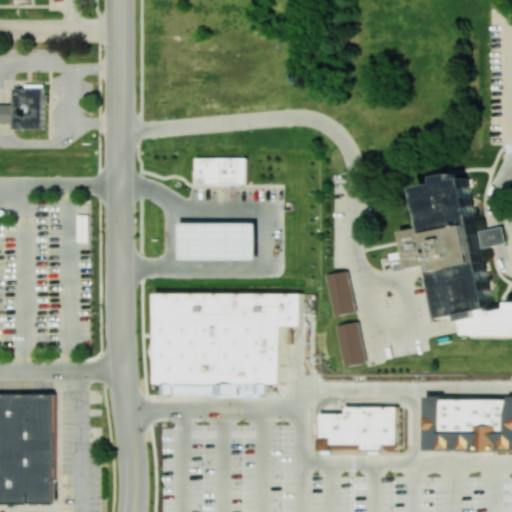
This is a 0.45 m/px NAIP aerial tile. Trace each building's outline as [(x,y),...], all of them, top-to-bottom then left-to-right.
[(14,104),(0,104),(0,123),(14,123),(14,129),(44,129),(44,88),(14,88),(14,104)] [(249,157),(249,183),(231,184),(198,184),(197,157),(249,157)] [(511,308),(494,311),(487,246),(507,244),(505,228),(477,230),(472,178),(458,179),(456,174),(441,175),(442,184),(425,186),(431,246),(442,270),(441,270),(446,318),(471,316),(473,342),(511,337),(511,308)] [(182,260),(258,260),(258,222),(181,223),(182,260)] [(338,315),(330,274),(351,270),(359,311),(338,315)] [(157,292),(157,384),(165,384),(165,394),(219,393),(219,397),(262,396),(262,393),(272,393),(272,385),(286,385),(285,328),(306,328),(306,291),(157,292)] [(369,362),(348,366),(340,325),(361,320),(369,362)] [(0,393),(0,503),(57,503),(56,393),(0,393)] [(427,450),(511,450),(511,398),(427,398),(427,450)] [(322,413),(322,450),(385,450),(385,443),(398,443),(399,407),(347,406),(347,413),(322,413)]
